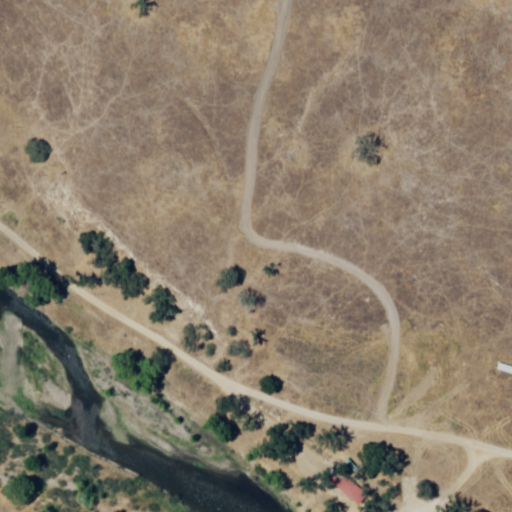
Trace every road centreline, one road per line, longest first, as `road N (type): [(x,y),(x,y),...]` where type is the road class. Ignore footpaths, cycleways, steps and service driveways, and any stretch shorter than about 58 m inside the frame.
road 1 (residential): [(511,458),(378,437),(232,388),(0,235)]
road 2 (track): [(281,0),(247,191),(251,241),(351,261),(383,295),(395,341),(357,430)]
